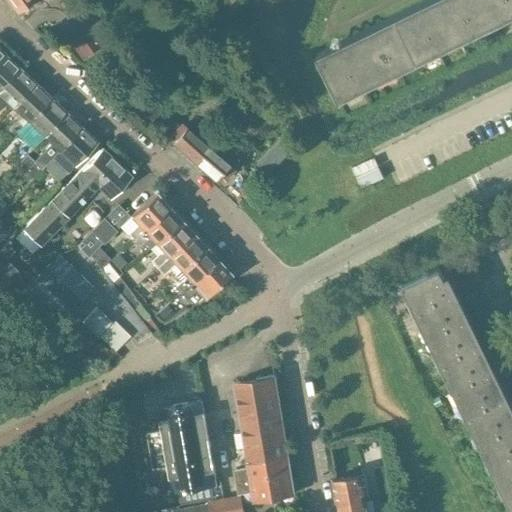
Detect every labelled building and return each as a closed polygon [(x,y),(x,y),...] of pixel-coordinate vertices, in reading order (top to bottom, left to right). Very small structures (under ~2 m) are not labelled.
[(6,0),(16,13),(34,0),(6,0)] [(511,14),(511,0),(426,0),(317,53),(339,99),(511,14)] [(102,47),(89,28),(69,43),(82,62),(87,59),(85,57),(99,48),(99,49),(102,47)] [(0,86),(19,67),(0,49),(0,86)] [(19,67),(0,86),(0,105),(7,98),(13,104),(35,82),(19,67)] [(51,98),(35,82),(13,104),(30,120),(51,98)] [(33,148),(46,135),(67,113),(51,98),(30,120),(37,127),(25,140),(33,148)] [(162,114),(145,99),(133,112),(150,128),(162,114)] [(268,100),(261,106),(268,115),(276,110),(268,100)] [(60,149),(82,127),(67,113),(46,135),(53,142),(60,149)] [(75,163),(97,141),(82,127),(60,149),(53,156),(67,170),(75,163)] [(186,128),(177,139),(172,144),(194,163),(208,147),(186,128)] [(276,141),(268,150),(279,161),(288,152),(276,141)] [(40,170),(53,156),(60,149),(53,142),(34,163),(40,170)] [(238,163),(217,145),(212,150),(208,147),(194,163),(214,181),(219,176),(224,180),(238,163)] [(40,243),(95,189),(97,187),(108,198),(110,197),(130,176),(101,148),(24,228),(40,243)] [(26,154),(14,166),(30,181),(40,170),(34,163),(26,154)] [(378,167),(356,177),(361,188),(383,177),(378,167)] [(157,190),(130,215),(138,223),(126,235),(132,240),(168,206),(165,203),(167,201),(157,190)] [(168,206),(132,240),(138,246),(150,235),(156,241),(182,217),(173,208),(171,209),(168,206)] [(104,217),(92,229),(104,242),(116,230),(104,217)] [(182,217),(156,241),(162,249),(150,260),(156,266),(193,232),(190,229),(191,227),(182,217)] [(0,221),(0,242),(11,231),(0,221)] [(193,232),(156,266),(162,272),(174,262),(180,268),(207,244),(197,234),(196,235),(193,232)] [(207,244),(180,268),(187,275),(175,285),(182,293),(217,259),(214,255),(216,254),(207,244)] [(98,247),(90,255),(94,260),(103,252),(98,247)] [(93,288),(59,254),(36,276),(29,284),(62,320),(63,321),(71,313),(69,311),(93,288)] [(217,259),(182,293),(186,297),(195,288),(204,297),(230,273),(229,271),(230,269),(222,261),(220,262),(217,259)] [(511,416),(503,398),(439,266),(402,284),(511,509),(511,416)] [(113,268),(107,273),(113,280),(119,275),(113,268)] [(29,269),(20,278),(28,285),(29,284),(36,276),(29,269)] [(130,289),(119,275),(113,280),(125,294),(130,289)] [(140,304),(129,291),(130,289),(125,294),(136,308),(140,304)] [(149,315),(140,304),(136,308),(144,319),(149,315)] [(167,305),(157,313),(164,321),(173,313),(167,305)] [(82,322),(97,337),(112,322),(96,307),(82,322)] [(145,322),(156,337),(162,333),(150,318),(145,322)] [(114,351),(130,336),(115,321),(99,336),(114,351)] [(294,492),(275,375),(235,382),(250,468),(236,471),(240,494),(254,492),(255,499),(267,497),(267,498),(282,495),(282,494),(294,492)] [(438,397),(432,400),(436,407),(442,404),(438,397)] [(163,429),(148,431),(150,446),(154,467),(169,465),(174,491),(181,489),(184,503),(213,498),(211,484),(217,483),(203,407),(202,401),(159,408),(163,429)] [(361,475),(332,480),(336,502),(365,497),(361,475)] [(388,479),(376,481),(378,494),(390,492),(388,479)] [(146,495),(149,509),(162,507),(159,492),(146,495)] [(367,511),(365,497),(336,502),(338,511),(367,511)]
